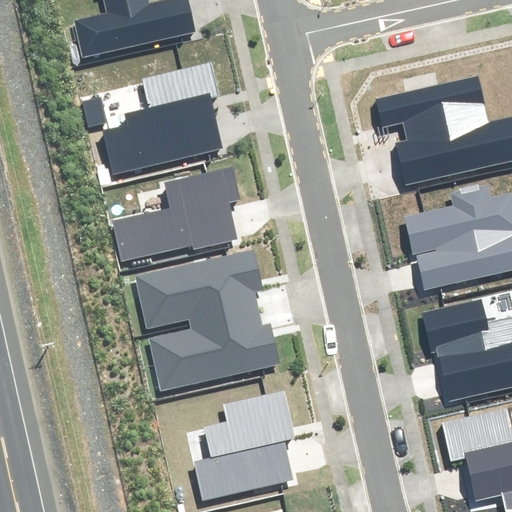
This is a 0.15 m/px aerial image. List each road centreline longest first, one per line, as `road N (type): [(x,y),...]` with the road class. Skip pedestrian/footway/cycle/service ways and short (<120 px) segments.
road 1 (residential): [(283,38),(390,511)]
road 2 (residential): [(283,38),(461,0)]
